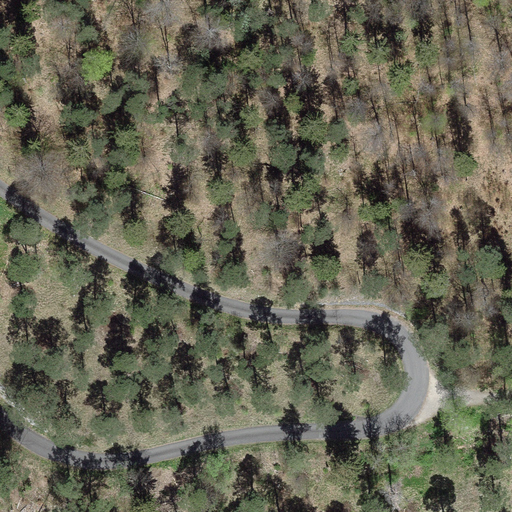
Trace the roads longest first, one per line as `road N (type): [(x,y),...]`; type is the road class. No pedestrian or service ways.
road 1 (residential): [(0,188),(92,247),(209,298),(262,313),(381,324),(406,345),(416,387)]
road 2 (residential): [(0,417),(50,450),(113,461),(248,434),(379,424),(407,407),(416,387)]
